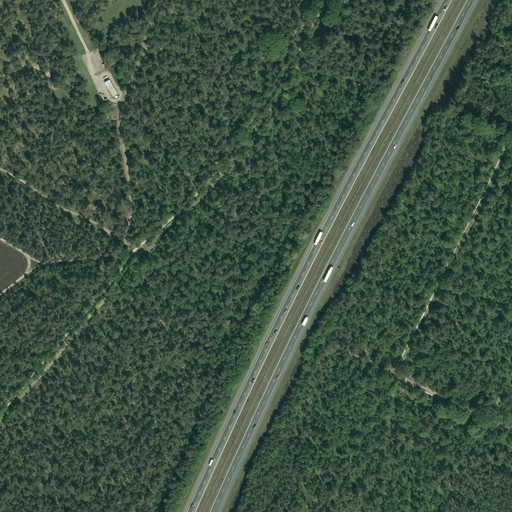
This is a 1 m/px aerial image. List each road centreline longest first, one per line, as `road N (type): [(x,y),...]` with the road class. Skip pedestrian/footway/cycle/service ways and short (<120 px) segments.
road 1 (motorway): [(213,511),(338,249),(470,0)]
road 2 (motorway): [(447,0),(292,293),(191,511)]
road 3 (track): [(0,420),(164,230),(207,193),(294,72),(334,0)]
road 4 (track): [(511,429),(399,373),(511,140)]
road 5 (track): [(160,0),(120,111),(131,199),(126,244)]
road 6 (track): [(192,366),(77,511)]
road 7 (track): [(126,244),(0,170)]
